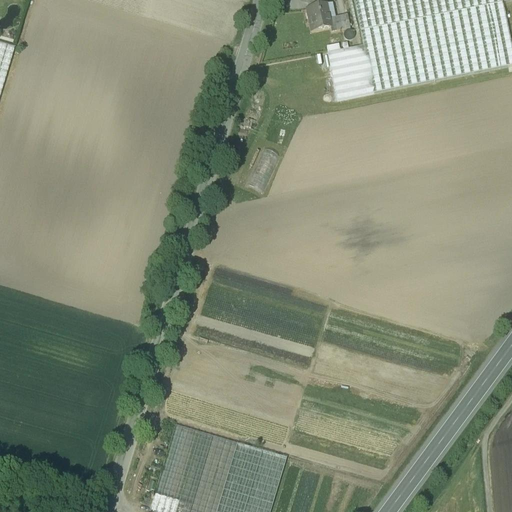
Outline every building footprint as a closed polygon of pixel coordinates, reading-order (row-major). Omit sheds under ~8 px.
[(511,0),(352,0),(363,48),(327,55),(337,103),(511,67),(511,55),(501,3),(511,1),(511,0)] [(326,7),(308,10),(311,25),(309,25),(311,34),(330,30),(331,30),(329,21),(326,7)] [(347,18),(329,21),(331,30),(330,30),(330,35),(349,31),(347,18)] [(15,49),(0,44),(0,71),(7,74),(15,49)] [(260,194),(278,158),(263,151),(245,187),(260,194)] [(216,511),(236,445),(175,427),(149,511),(216,511)] [(236,445),(216,511),(270,511),(286,460),(236,445)]
